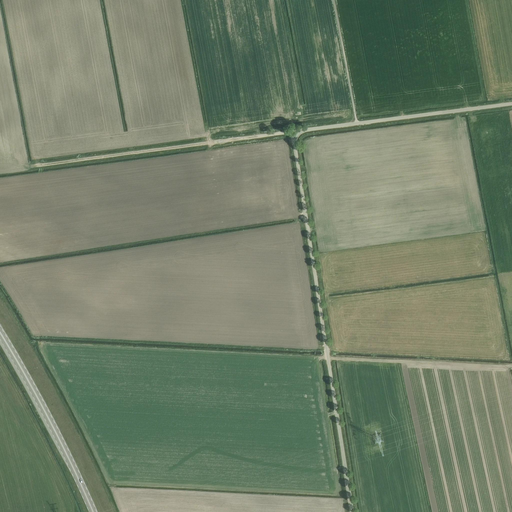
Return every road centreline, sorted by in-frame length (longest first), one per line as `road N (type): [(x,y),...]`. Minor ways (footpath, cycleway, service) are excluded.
road 1 (unclassified): [(352,511),(293,131)]
road 2 (unclassified): [(293,131),(511,103)]
road 3 (primary): [(92,511),(0,333)]
road 4 (track): [(33,166),(207,143)]
